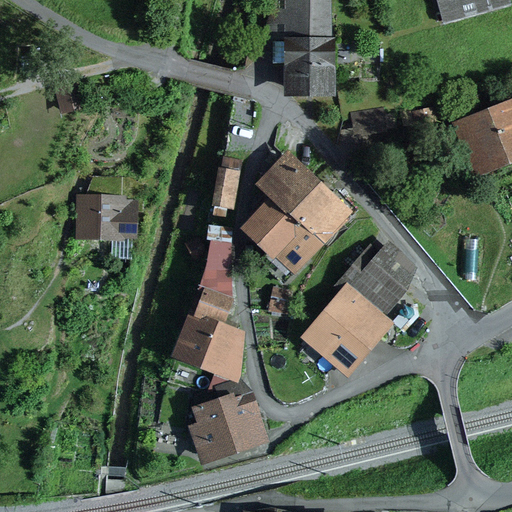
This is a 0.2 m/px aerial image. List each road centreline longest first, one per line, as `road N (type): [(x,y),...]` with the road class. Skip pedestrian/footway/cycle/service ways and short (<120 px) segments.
road 1 (residential): [(443,350),(449,322),(437,285),(350,178),(274,97),(185,69)]
road 2 (residential): [(475,496),(209,511)]
road 3 (unclassified): [(185,69),(113,51),(23,0)]
road 4 (residential): [(443,350),(296,414)]
road 5 (residential): [(475,496),(443,350)]
